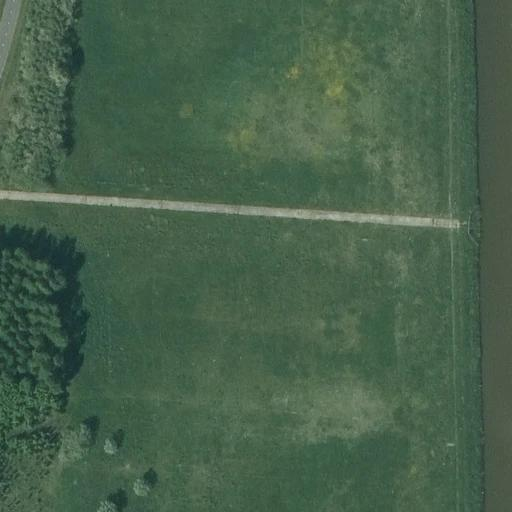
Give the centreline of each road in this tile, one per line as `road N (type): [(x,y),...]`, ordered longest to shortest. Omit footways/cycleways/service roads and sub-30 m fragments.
road 1 (track): [(464,511),(449,0)]
road 2 (track): [(0,196),(459,225)]
